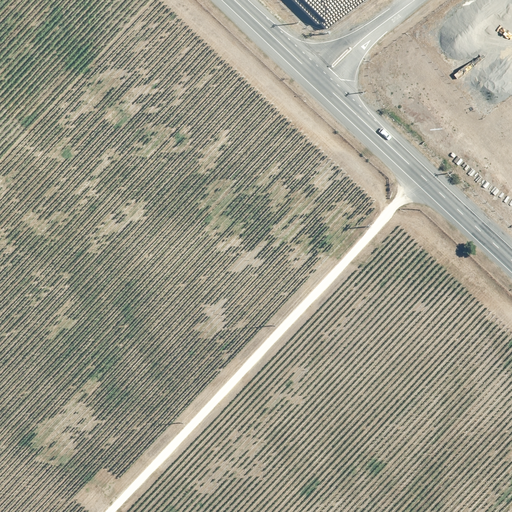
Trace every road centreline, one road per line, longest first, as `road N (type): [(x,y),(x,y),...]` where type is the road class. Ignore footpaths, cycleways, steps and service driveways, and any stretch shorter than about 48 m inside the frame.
road 1 (secondary): [(511,261),(317,79)]
road 2 (unclassified): [(317,79),(413,0)]
